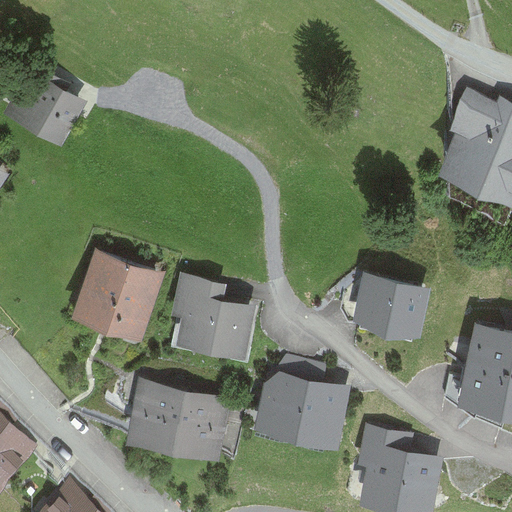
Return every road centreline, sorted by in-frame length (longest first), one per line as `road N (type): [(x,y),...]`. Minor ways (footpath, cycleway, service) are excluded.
road 1 (residential): [(511,457),(445,423),(301,303),(279,261),(264,165),(212,123),(148,90)]
road 2 (unclassified): [(172,511),(0,350)]
road 3 (unclassified): [(393,0),(511,71)]
